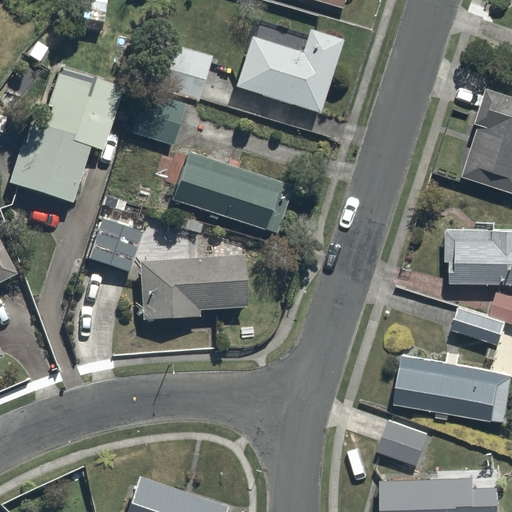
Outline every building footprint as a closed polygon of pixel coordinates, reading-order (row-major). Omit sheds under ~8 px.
[(199,0),(198,5),(235,14),(238,0),(199,0)] [(346,39),(312,28),(306,49),(256,33),(240,84),(324,110),(346,39)] [(217,50),(171,39),(159,88),(205,99),(217,50)] [(58,64),(13,182),(68,203),(91,143),(104,148),(126,90),(58,64)] [(511,87),(494,81),(460,174),(511,193),(511,87)] [(190,150),(173,198),(275,234),(292,185),(190,150)] [(148,225),(107,209),(89,256),(130,272),(148,225)] [(511,226),(451,226),(451,280),(511,280),(511,226)] [(0,284),(20,272),(0,234),(0,352),(4,350),(0,343),(0,284)] [(143,260),(144,317),(203,316),(203,310),(251,310),(250,259),(143,260)] [(120,280),(81,273),(62,321),(86,374),(111,367),(120,280)] [(511,291),(501,288),(494,311),(511,317),(511,291)] [(461,301),(453,326),(506,343),(511,324),(511,317),(494,311),(461,301)] [(439,405),(438,414),(456,417),(458,408),(511,415),(511,366),(405,350),(398,399),(439,405)] [(438,431),(392,411),(377,448),(422,468),(438,431)] [(380,474),(381,511),(505,511),(504,482),(478,484),(477,469),(380,474)] [(139,472),(123,511),(230,511),(233,506),(139,472)]
